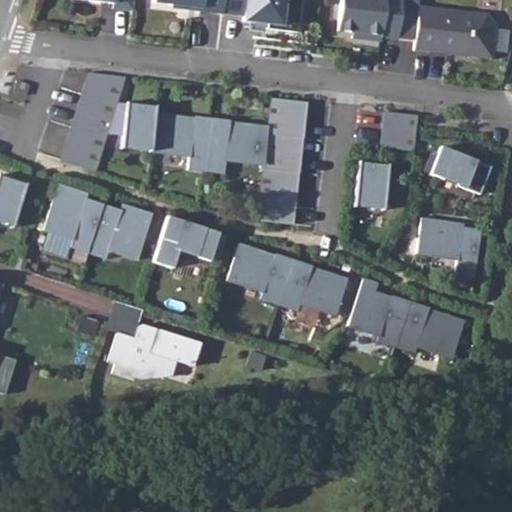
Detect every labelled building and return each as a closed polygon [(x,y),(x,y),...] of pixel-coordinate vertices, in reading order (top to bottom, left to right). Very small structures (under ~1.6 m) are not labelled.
[(131,11),(132,0),(83,0),(113,3),(112,9),(131,11)] [(223,0),(152,0),(152,3),(182,6),(181,10),(222,14),(223,0)] [(223,0),(222,14),(244,16),(243,21),(267,24),(266,29),(298,33),(301,0),(223,0)] [(397,39),(401,0),(340,0),(337,31),(353,33),(363,34),(363,39),(380,41),(381,37),(397,39)] [(487,14),(418,6),(413,51),(430,53),(431,50),(472,55),(471,57),(492,60),(496,26),(487,14)] [(124,76),(87,73),(59,159),(94,170),(124,76)] [(256,220),(291,224),(306,103),(270,99),(267,127),(263,165),(256,220)] [(263,165),(267,127),(154,113),(154,108),(125,104),(120,148),(188,156),(186,170),(222,174),(224,160),(263,165)] [(416,116),(382,112),(378,146),(411,150),(416,116)] [(439,147),(428,175),(478,195),(489,168),(439,147)] [(386,166),(357,163),(351,206),(381,210),(386,166)] [(24,186),(0,177),(0,222),(11,226),(24,186)] [(86,194),(57,184),(42,230),(71,240),(68,247),(104,259),(107,251),(136,260),(151,214),(122,204),(119,211),(84,200),(86,194)] [(217,234),(166,217),(157,245),(208,262),(217,234)] [(462,224),(421,218),(416,254),(457,260),(454,278),(472,281),(480,231),(461,228),(462,224)] [(346,279),(239,243),(226,280),(261,292),(259,299),(296,311),(298,304),(333,316),(346,279)] [(394,289),(362,279),(346,326),(377,336),(376,342),(413,354),(415,347),(450,358),(462,321),(391,298),(394,289)] [(195,369),(203,345),(144,327),(140,329),(136,340),(120,335),(110,363),(118,365),(115,375),(138,382),(174,378),(179,363),(195,369)] [(0,394),(4,395),(15,360),(0,355),(0,394)]
